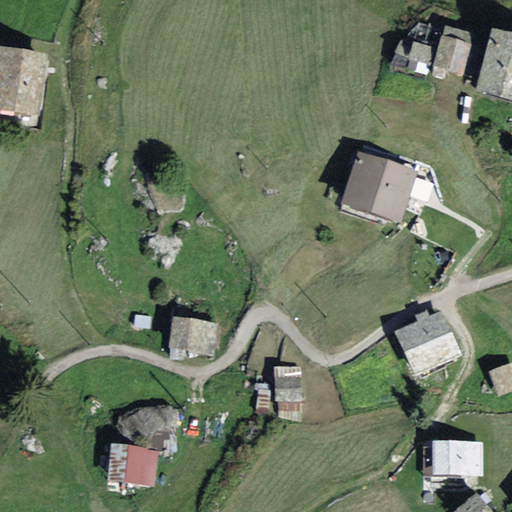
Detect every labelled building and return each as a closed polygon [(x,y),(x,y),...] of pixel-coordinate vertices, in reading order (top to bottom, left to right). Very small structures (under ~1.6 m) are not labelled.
[(511,92),(511,34),(474,25),(457,87),(510,101),(511,92)] [(391,57),(427,65),(434,33),(398,26),(391,57)] [(31,58),(0,52),(0,118),(18,122),(31,58)] [(405,170),(346,149),(330,201),(389,219),(405,170)] [(176,310),(168,347),(211,356),(219,319),(176,310)] [(434,317),(389,341),(410,376),(453,352),(434,317)] [(511,377),(502,361),(479,375),(501,413),(511,406),(511,377)] [(145,437),(103,436),(102,478),(144,480),(145,437)] [(481,472),(474,444),(446,451),(453,479),(481,472)] [(448,511),(481,511),(470,495),(447,511),(448,511)]
